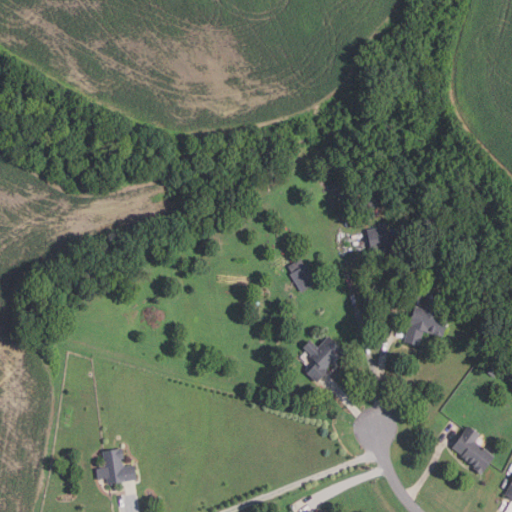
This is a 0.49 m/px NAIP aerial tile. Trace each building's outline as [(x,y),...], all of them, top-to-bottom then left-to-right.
[(381,193),(383,205),(368,208),(366,196),(381,193)] [(371,249),(368,229),(387,225),(391,245),(371,249)] [(302,291),(291,273),(292,272),(288,266),(301,258),(305,264),(307,263),(318,281),(302,291)] [(420,346),(404,341),(416,305),(424,307),(428,293),(446,299),(442,313),(450,316),(443,337),(425,331),(420,346)] [(318,382),(307,372),(317,362),(310,356),(312,354),(303,347),(310,339),(318,347),(329,336),(346,351),(333,365),(331,363),(326,368),(328,370),(318,382)] [(495,377),(488,372),(493,365),(500,370),(495,377)] [(482,474),(474,468),(475,467),(462,457),(463,455),(452,447),(468,425),(481,435),(476,442),(495,457),(482,474)] [(108,484),(107,477),(98,479),(96,468),(105,467),(102,451),(123,447),(125,457),(121,458),(122,461),(123,460),(124,466),(135,464),(137,479),(108,484)]
